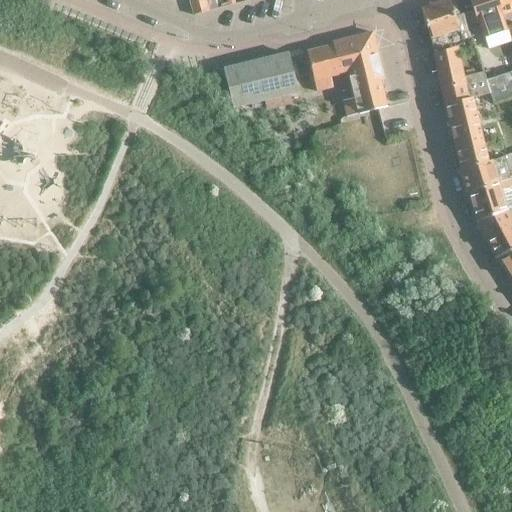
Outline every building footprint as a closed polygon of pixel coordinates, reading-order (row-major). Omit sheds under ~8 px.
[(209,12),(205,0),(188,0),(193,16),(209,12)] [(446,0),(423,8),(421,12),(429,39),(433,54),(453,49),(453,48),(450,33),(459,30),(462,41),(472,39),(464,14),(459,16),(455,4),(450,6),(448,0),(446,0)] [(474,25),(479,23),(484,39),(508,31),(503,16),(497,0),(470,0),(474,11),(469,12),(474,25)] [(511,0),(497,0),(503,16),(511,12),(511,0)] [(346,116),(386,107),(380,81),(384,80),(373,33),(332,43),(333,47),(307,53),(317,92),(331,88),(329,78),(347,74),(353,99),(343,101),(346,116)] [(453,49),(433,54),(444,104),(444,105),(471,99),(490,94),(485,80),(484,80),(482,73),(463,77),(458,72),(453,49)] [(233,108),(297,93),(287,54),(224,69),(233,108)] [(511,76),(510,72),(485,80),(490,94),(493,103),(511,96),(511,76)] [(471,99),(444,105),(455,145),(456,151),(461,169),(461,170),(487,162),(471,99)] [(487,162),(461,170),(468,193),(498,183),(511,179),(504,156),(491,160),(487,162)] [(498,183),(468,193),(477,223),(506,210),(501,191),(511,187),(511,183),(511,179),(498,183)] [(497,258),(511,248),(511,216),(508,209),(506,210),(477,223),(495,259),(497,258)] [(511,248),(497,258),(511,282),(511,248)]
